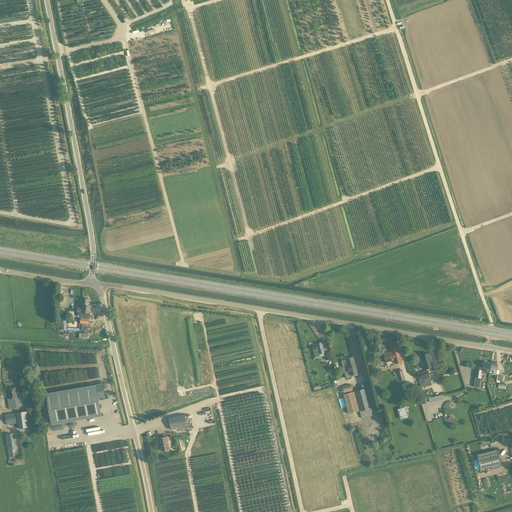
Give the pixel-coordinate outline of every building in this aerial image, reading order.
[(89,299),(88,299),(82,298),(81,307),(76,307),(76,312),(81,312),(80,323),(88,324),(90,313),(91,305),(88,305),(89,299)] [(313,350),(315,358),(320,357),(319,354),(324,352),(322,343),(316,344),(312,345),(313,350)] [(394,363),(402,361),(398,346),(390,348),(391,352),(384,354),(386,362),(393,360),(394,363)] [(429,353),(420,356),(424,369),(433,367),(429,353)] [(346,359),(348,367),(342,369),(342,367),(338,368),(341,378),(346,377),(346,376),(350,375),(357,373),(353,357),(346,359)] [(486,371),(489,371),(490,364),(491,364),(491,363),(483,362),(483,364),(480,363),(479,370),(476,369),(474,377),(481,378),(482,373),(485,374),(486,371)] [(497,366),(491,364),(490,364),(489,371),(493,372),(492,374),(496,375),(497,366)] [(402,370),(397,372),(399,381),(405,379),(402,370)] [(419,380),(421,388),(432,385),(429,377),(430,377),(427,370),(417,373),(418,380),(419,380)] [(51,424),(101,415),(98,398),(105,396),(103,384),(46,394),(51,424)] [(353,392),(351,384),(342,386),(344,394),(343,394),(348,414),(359,411),(361,419),(373,416),(371,408),(366,388),(354,391),(353,392)] [(22,397),(17,397),(16,388),(8,389),(10,398),(7,399),(9,409),(24,407),(22,397)] [(440,403),(432,405),(436,418),(444,416),(440,403)] [(397,409),(399,419),(408,417),(405,407),(397,409)] [(28,427),(26,411),(16,413),(18,429),(28,427)] [(16,423),(15,413),(5,415),(6,424),(16,423)] [(184,414),(168,418),(171,430),(187,426),(184,414)] [(86,435),(103,432),(102,426),(85,428),(86,435)] [(15,446),(13,433),(5,435),(7,447),(15,446)] [(169,449),(166,437),(157,438),(158,444),(159,444),(161,450),(169,449)] [(497,450),(477,455),(480,469),(500,464),(497,450)]
